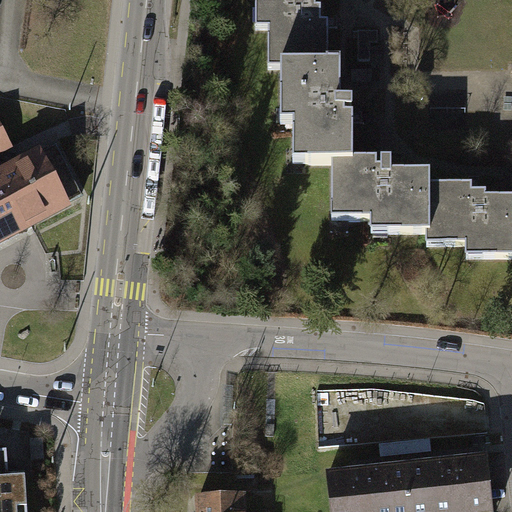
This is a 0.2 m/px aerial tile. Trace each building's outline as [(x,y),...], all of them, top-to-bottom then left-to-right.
[(318,28),(317,0),(254,0),(255,36),(267,36),(267,74),(287,74),(329,74),(329,27),(318,28)] [(345,74),(329,74),(287,74),(287,123),(299,123),(299,165),(336,165),(358,164),(357,122),(346,122),(345,74)] [(0,239),(28,225),(82,197),(56,148),(0,177),(0,151),(10,146),(0,126),(0,239)] [(358,164),(336,165),(336,223),(372,223),(372,236),(431,235),(431,188),(431,175),(376,176),(376,164),(358,164)] [(471,188),(431,188),(431,235),(431,247),(468,247),(468,261),(511,261),(511,202),(471,203),(471,188)] [(221,400),(221,425),(233,425),(234,386),(226,386),(222,385),(221,400)] [(430,441),(381,446),(382,457),(431,452),(430,441)] [(27,511),(26,478),(9,480),(7,451),(0,451),(0,511),(27,511)] [(489,511),(484,457),(405,466),(409,511),(489,511)] [(409,511),(405,466),(326,475),(329,511),(409,511)] [(244,511),(244,497),(200,498),(200,511),(244,511)]
